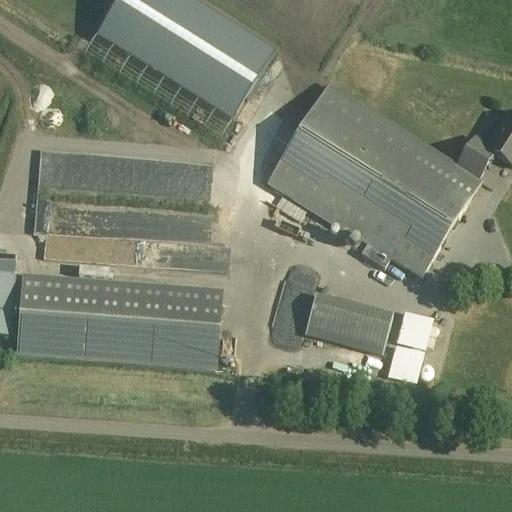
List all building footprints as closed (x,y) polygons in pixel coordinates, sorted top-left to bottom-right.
[(82,0),(69,22),(235,126),(278,58),(184,0),(82,0)] [(29,85),(45,74),(32,56),(16,67),(29,85)] [(457,171),(328,90),(268,186),(368,249),(362,258),(385,272),(390,263),(422,283),(482,187),(478,184),(494,159),(511,170),(511,118),(509,117),(488,151),(475,142),(457,171)] [(45,155),(44,186),(77,186),(77,156),(45,155)] [(500,224),(508,226),(511,213),(511,205),(506,204),(500,224)] [(52,261),(74,261),(74,239),(52,239),(52,261)] [(95,245),(77,244),(77,260),(95,261),(95,245)] [(0,278),(0,340),(11,341),(16,280),(0,278)] [(222,296),(23,281),(17,361),(216,376),(222,296)] [(393,321),(316,299),(305,338),(382,360),(393,321)] [(297,364),(328,366),(329,356),(298,354),(297,364)]
